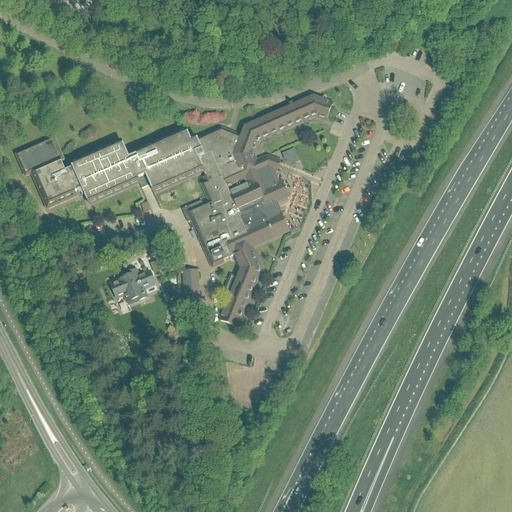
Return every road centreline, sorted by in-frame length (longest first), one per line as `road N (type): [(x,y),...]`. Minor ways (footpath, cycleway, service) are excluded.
road 1 (motorway): [(511,109),(300,493)]
road 2 (motorway): [(359,497),(511,184)]
